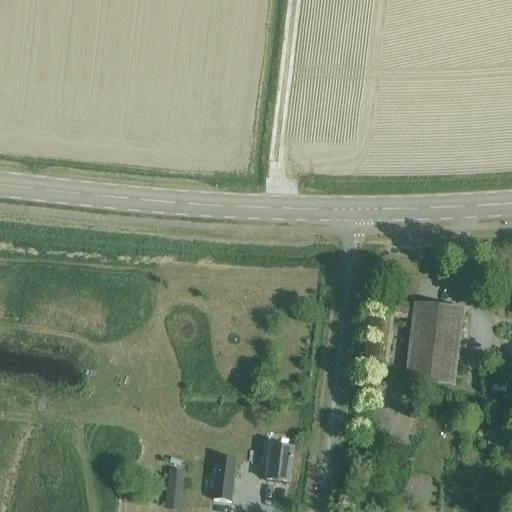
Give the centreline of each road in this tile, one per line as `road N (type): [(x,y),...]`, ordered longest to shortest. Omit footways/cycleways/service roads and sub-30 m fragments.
road 1 (tertiary): [(0,184),(353,208)]
road 2 (unclassified): [(321,511),(353,208)]
road 3 (tertiary): [(353,208),(511,203)]
